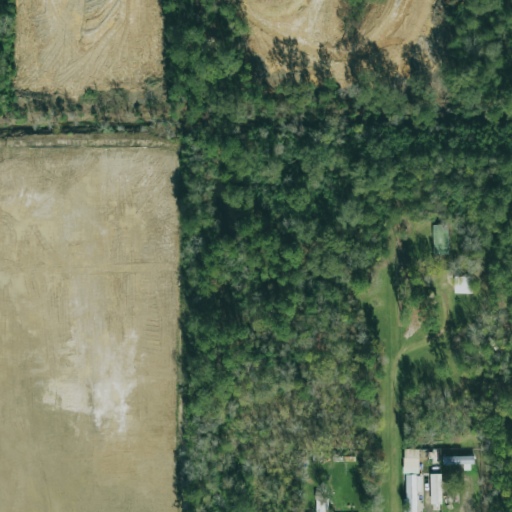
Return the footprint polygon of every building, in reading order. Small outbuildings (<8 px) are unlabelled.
[(433,255),(448,255),(446,225),(432,225),(433,255)] [(472,293),(472,275),(454,275),(453,293),(472,293)] [(442,457),(442,465),(463,465),(463,470),(472,470),(472,456),(442,457)] [(440,474),(429,474),(430,504),(441,504),(440,474)] [(422,497),(421,475),(404,476),(404,511),(420,511),(420,507),(417,507),(417,497),(422,497)] [(327,511),(327,497),(315,497),(315,511),(327,511)]
